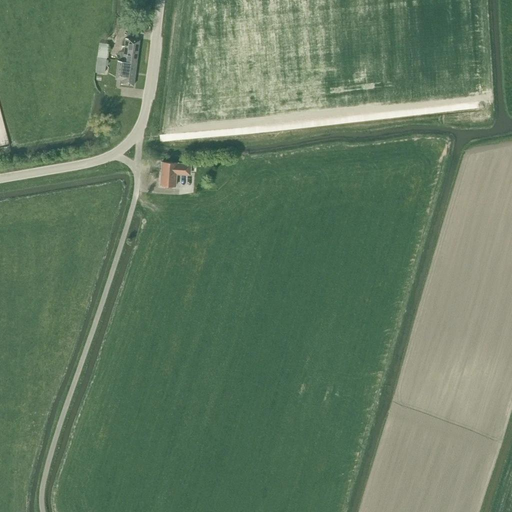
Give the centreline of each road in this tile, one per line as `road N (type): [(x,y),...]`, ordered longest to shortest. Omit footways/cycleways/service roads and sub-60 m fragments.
road 1 (unclassified): [(43,511),(137,176)]
road 2 (tertiary): [(138,133),(160,0)]
